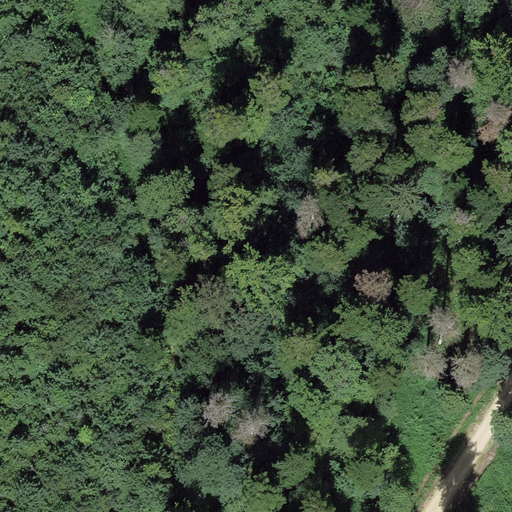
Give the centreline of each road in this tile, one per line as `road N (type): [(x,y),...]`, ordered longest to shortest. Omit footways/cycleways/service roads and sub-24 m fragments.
road 1 (track): [(81,0),(171,332),(178,443),(169,511)]
road 2 (track): [(511,386),(438,511)]
